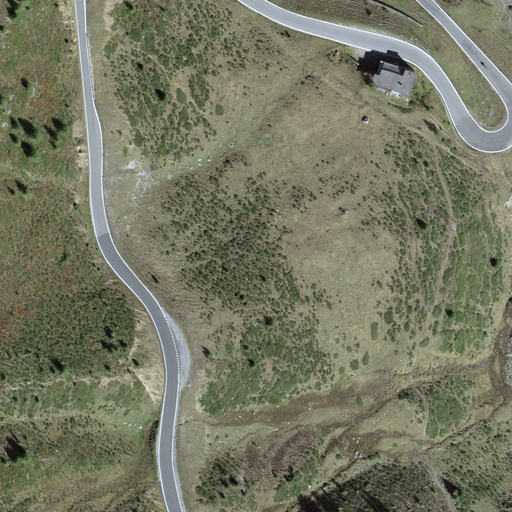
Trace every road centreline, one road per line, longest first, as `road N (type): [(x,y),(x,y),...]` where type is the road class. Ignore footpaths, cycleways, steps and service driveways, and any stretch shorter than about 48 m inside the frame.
road 1 (secondary): [(176,511),(165,451),(171,355),(157,312),(111,254),(100,222),(80,0)]
road 2 (secondary): [(253,0),(410,51),(432,68),(475,136),(491,140),(511,129)]
road 3 (track): [(422,134),(363,94),(311,25)]
road 4 (secondary): [(511,95),(425,0)]
